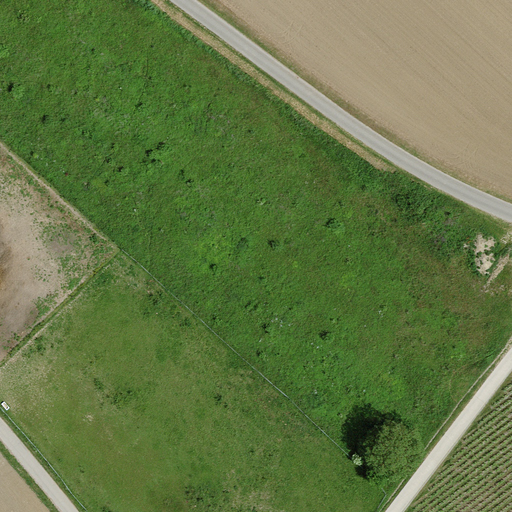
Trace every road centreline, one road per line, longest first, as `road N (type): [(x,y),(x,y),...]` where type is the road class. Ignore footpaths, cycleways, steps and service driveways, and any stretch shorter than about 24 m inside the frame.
road 1 (unclassified): [(183,0),(374,141),(511,213)]
road 2 (track): [(394,511),(511,360)]
